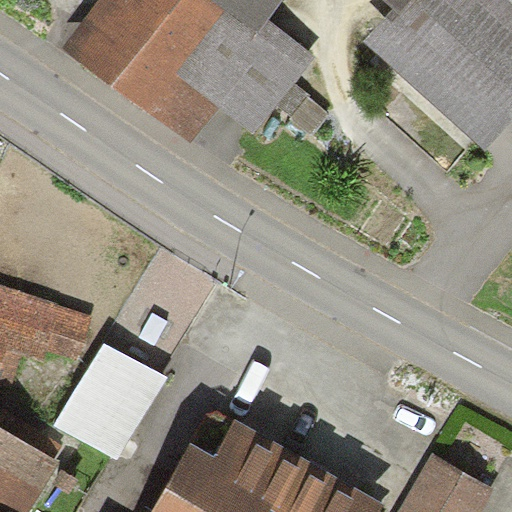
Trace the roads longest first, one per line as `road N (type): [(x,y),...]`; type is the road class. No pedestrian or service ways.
road 1 (tertiary): [(0,76),(410,338),(511,387)]
road 2 (track): [(482,245),(342,125),(327,7)]
